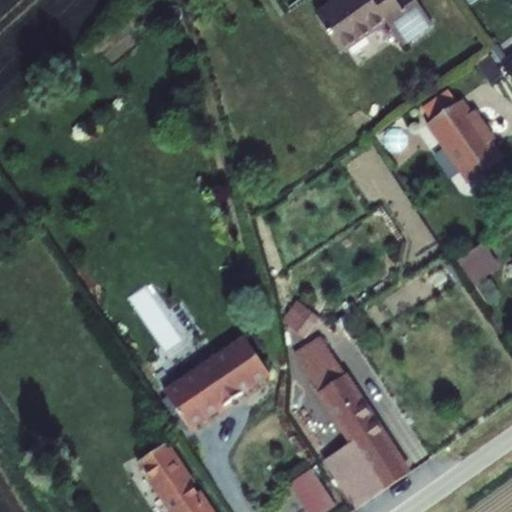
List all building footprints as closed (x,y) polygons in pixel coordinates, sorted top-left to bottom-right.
[(383,69),(416,48),(396,17),(382,25),(367,2),(351,12),(346,4),(301,35),(324,73),(368,46),(383,69)] [(505,121),(511,116),(511,64),(481,85),(505,121)] [(443,209),(478,187),(459,157),(466,155),(454,136),(449,138),(439,124),(404,149),(443,209)] [(458,262),(474,287),(500,269),(484,245),(458,262)] [(511,302),(511,280),(502,287),(511,302)] [(304,341),(316,327),(291,306),(279,320),(304,341)] [(170,438),(251,383),(226,346),(145,401),(170,438)] [(279,366),(289,383),(313,367),(303,350),(279,366)] [(307,471),(332,511),(351,511),(366,502),(391,484),(313,367),(289,383),(335,453),(307,471)] [(148,511),(181,511),(145,455),(121,472),(148,511)]
